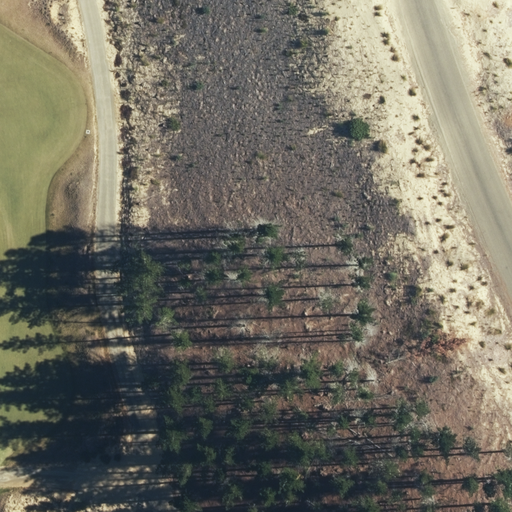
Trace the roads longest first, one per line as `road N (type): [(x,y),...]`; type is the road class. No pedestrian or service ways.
road 1 (residential): [(423,0),(475,165),(511,245)]
road 2 (unclassified): [(169,503),(107,482),(0,477)]
